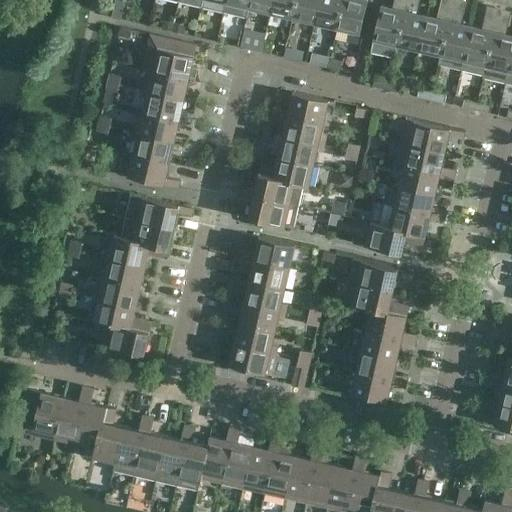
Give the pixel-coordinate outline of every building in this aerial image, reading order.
[(224,11),(226,0),(202,0),(202,6),(224,11)] [(249,6),(250,0),(226,0),(224,11),(247,16),(249,6)] [(271,12),(273,0),(250,0),(249,6),(271,12)] [(293,17),(297,0),(273,0),(271,12),(293,17)] [(315,22),(320,0),(297,0),(293,17),(315,22)] [(338,27),(343,0),(320,0),(315,22),(338,27)] [(343,0),(338,27),(361,32),(368,0),(343,0)] [(490,14),(510,20),(511,12),(511,8),(493,3),(490,14)] [(397,44),(405,10),(382,4),(371,51),(394,57),(397,44)] [(115,7),(113,16),(117,17),(120,18),(122,9),(115,7)] [(419,49),(427,15),(405,10),(397,44),(419,49)] [(442,54),(450,20),(427,15),(419,49),(442,54)] [(162,27),(172,29),(174,21),(164,19),(162,27)] [(462,69),(472,25),(450,20),(442,54),(439,64),(462,69)] [(174,30),(184,32),(186,24),(176,22),(174,30)] [(484,74),(495,30),(472,25),(462,69),(484,74)] [(121,26),(119,34),(131,37),(133,29),(121,26)] [(506,82),(511,56),(511,34),(495,30),(484,74),(484,77),(506,82)] [(148,67),(153,69),(190,77),(197,44),(150,33),(143,66),(148,67)] [(250,39),(243,37),(241,45),(249,47),(250,39)] [(288,47),(286,55),(303,60),(305,51),(288,47)] [(319,53),(316,64),(328,67),(330,58),(331,56),(319,53)] [(330,58),(328,67),(340,70),(343,60),(330,58)] [(185,98),(190,77),(153,69),(148,67),(143,88),(185,98)] [(111,73),(109,80),(120,83),(122,75),(111,73)] [(387,88),(389,81),(375,78),(373,85),(387,88)] [(108,80),(107,88),(115,90),(119,91),(120,83),(108,80)] [(403,84),(389,81),(387,88),(401,92),(403,84)] [(107,88),(104,102),(112,104),(115,90),(107,88)] [(180,119),(185,98),(143,88),(141,95),(147,96),(144,111),(180,119)] [(431,99),(433,91),(419,88),(418,96),(431,99)] [(293,91),(288,114),(324,122),(327,107),(333,109),(335,101),(293,91)] [(447,94),(433,91),(431,99),(445,102),(447,94)] [(476,109),(478,102),(464,98),(463,106),(476,109)] [(492,105),(478,102),(476,109),(490,112),(492,105)] [(367,117),(369,109),(357,106),(355,114),(367,117)] [(175,140),(180,119),(144,111),(140,125),(134,124),(133,130),(175,140)] [(321,137),(324,122),(288,114),(283,135),(325,144),(327,138),(321,137)] [(101,115),(99,122),(111,125),(112,117),(101,115)] [(463,138),(465,131),(406,118),(401,140),(446,150),(449,135),(463,138)] [(109,133),(111,125),(99,122),(97,130),(109,133)] [(170,161),(175,140),(133,130),(131,137),(137,138),(134,153),(170,161)] [(324,151),(325,144),(283,135),(278,156),(314,164),(318,150),(324,151)] [(442,166),(446,150),(401,140),(396,161),(405,163),(441,171),(440,177),(446,179),(449,167),(442,166)] [(359,152),(361,145),(349,142),(347,149),(359,152)] [(357,160),(359,152),(347,149),(346,157),(357,160)] [(167,176),(170,161),(134,153),(129,175),(179,187),(181,180),(167,176)] [(309,186),(314,164),(278,156),(273,176),(270,175),(272,166),(261,163),(259,173),(295,182),(295,183),(307,186),(309,186)] [(436,193),(440,177),(441,171),(405,163),(400,184),(436,193)] [(456,169),(449,167),(446,179),(454,180),(456,169)] [(302,206),(307,186),(295,183),(295,182),(259,173),(256,189),(254,195),(302,206)] [(341,173),(338,185),(350,188),(353,175),(341,173)] [(436,193),(400,184),(392,182),(387,203),(431,213),(430,219),(437,221),(439,209),(432,208),(436,193)] [(246,199),(249,187),(242,186),(239,197),(246,199)] [(297,228),(302,206),(254,195),(256,189),(249,187),(246,199),(253,200),(249,217),(297,228)] [(194,207),(188,206),(135,194),(130,216),(175,226),(178,211),(192,214),(194,207)] [(334,199),(331,212),(341,215),(343,215),(346,202),(334,199)] [(426,234),(430,219),(431,213),(387,203),(385,202),(380,222),(390,225),(390,226),(426,234)] [(446,211),(439,209),(437,221),(444,222),(446,211)] [(331,212),(328,224),(339,226),(341,215),(331,212)] [(170,247),(175,226),(130,216),(125,236),(134,237),(134,239),(170,247)] [(424,244),(426,234),(390,226),(390,225),(380,222),(372,220),(366,244),(402,252),(405,240),(424,244)] [(168,257),(170,247),(134,239),(134,237),(125,236),(115,233),(112,249),(106,248),(104,254),(146,264),(151,244),(159,246),(157,255),(168,257)] [(260,236),(256,252),(254,258),(291,266),(296,244),(260,236)] [(72,239),(70,246),(82,249),(84,241),(72,239)] [(80,257),(82,249),(70,246),(68,254),(80,257)] [(246,262),(249,250),(242,249),(239,260),(246,262)] [(286,287),(291,266),(254,258),(256,252),(249,250),(246,262),(253,264),(250,279),(286,287)] [(334,261),(336,254),(336,253),(325,251),(323,259),(334,261)] [(141,285),(146,264),(104,254),(103,261),(109,262),(105,277),(141,285)] [(349,280),(357,282),(393,290),(399,268),(354,257),(349,280)] [(136,306),(141,285),(105,277),(99,275),(94,296),(136,306)] [(282,302),(286,287),(250,279),(245,300),(287,310),(288,303),(282,302)] [(391,301),(393,290),(357,282),(349,280),(343,302),(371,308),(371,307),(407,315),(410,305),(391,301)] [(62,281),(60,289),(72,291),(74,284),(62,281)] [(70,299),(72,291),(60,289),(59,296),(70,299)] [(134,317),(136,306),(94,296),(89,319),(106,322),(114,324),(114,323),(150,331),(153,321),(134,317)] [(285,316),(287,310),(245,300),(240,321),(276,329),(279,315),(285,316)] [(311,307),(309,315),(321,317),(322,310),(311,307)] [(404,331),(407,315),(371,307),(371,308),(366,328),(402,337),(401,342),(408,344),(411,332),(404,331)] [(319,325),(321,317),(309,315),(307,323),(319,325)] [(273,344),(276,329),(240,321),(235,342),(277,352),(278,345),(273,344)] [(329,321),(327,330),(336,332),(337,323),(329,321)] [(145,354),(150,331),(114,323),(114,324),(106,322),(101,344),(145,354)] [(398,358),(401,342),(402,337),(366,328),(361,349),(398,358)] [(418,334),(411,332),(408,344),(415,346),(418,334)] [(272,374),(277,352),(235,342),(230,364),(272,374)] [(322,343),(320,352),(329,354),(330,354),(332,345),(322,343)] [(301,349),(299,357),(311,360),(313,352),(301,349)] [(394,373),(398,358),(361,349),(357,370),(393,379),(391,384),(398,386),(401,374),(394,373)] [(309,367),(311,360),(299,357),(297,365),(309,367)] [(388,401),(391,384),(393,379),(357,370),(351,392),(388,401)] [(496,383),(499,372),(492,370),(489,381),(496,383)] [(511,403),(511,380),(504,379),(506,373),(499,372),(496,383),(503,385),(499,400),(511,403)] [(408,376),(401,374),(398,386),(405,387),(408,376)] [(83,386),(81,393),(93,395),(95,388),(83,386)] [(55,438),(64,396),(27,387),(18,429),(55,438)] [(86,401),(91,402),(93,395),(81,393),(80,400),(64,396),(55,438),(76,443),(86,401)] [(511,403),(499,400),(496,415),(482,412),(480,419),(511,426),(511,403)] [(107,406),(91,402),(86,401),(76,443),(96,448),(97,448),(107,406)] [(116,461),(124,425),(114,422),(117,408),(107,406),(97,448),(96,448),(94,456),(116,461)] [(143,414),(141,421),(153,424),(154,417),(143,414)] [(145,430),(151,431),(153,424),(141,421),(140,428),(124,425),(116,461),(114,469),(135,474),(145,430)] [(185,424),(183,431),(195,434),(196,427),(185,424)] [(230,425),(229,432),(240,434),(242,427),(230,425)] [(156,479),(166,434),(151,431),(145,430),(135,474),(156,479)] [(187,439),(193,441),(195,434),(183,431),(182,438),(166,434),(156,479),(177,484),(187,439)] [(233,440),(238,441),(240,434),(229,432),(227,439),(210,435),(208,444),(209,444),(201,477),(202,477),(223,482),(233,440)] [(272,434),(271,442),(282,444),(284,437),(272,434)] [(209,444),(208,444),(193,441),(187,439),(177,484),(199,489),(202,477),(201,477),(209,444)] [(244,487),(254,445),(238,441),(233,440),(223,482),(244,487)] [(275,450),(280,451),(282,444),(271,442),(269,448),(254,445),(244,487),(265,492),(275,450)] [(314,444),(313,451),(324,454),(326,447),(314,444)] [(286,497),(296,455),(280,451),(275,450),(265,492),(286,497)] [(317,459),(323,461),(324,454),(313,451),(311,458),(296,455),(286,497),(307,502),(317,459)] [(356,454),(355,461),(366,464),(368,457),(356,454)] [(328,506),(338,464),(323,461),(317,459),(307,502),(328,506)] [(359,469),(365,471),(366,464),(355,461),(353,468),(338,464),(328,506),(349,511),(359,469)] [(371,511),(380,474),(365,471),(359,469),(349,511),(351,511),(371,511)] [(394,511),(400,488),(389,486),(392,472),(382,470),(381,474),(380,474),(371,511),(394,511)] [(418,478),(417,485),(428,488),(430,481),(418,478)] [(416,511),(421,493),(427,495),(428,488),(417,485),(415,492),(400,488),(394,511),(416,511)] [(460,488),(459,495),(470,498),(472,491),(460,488)] [(438,511),(442,498),(427,495),(421,493),(416,511),(438,511)] [(460,511),(463,503),(469,505),(470,498),(459,495),(457,502),(442,498),(438,511),(460,511)] [(506,511),(508,504),(511,504),(511,497),(504,496),(502,503),(486,499),(484,508),(483,511),(506,511)] [(483,511),(484,508),(469,505),(463,503),(460,511),(483,511)]
